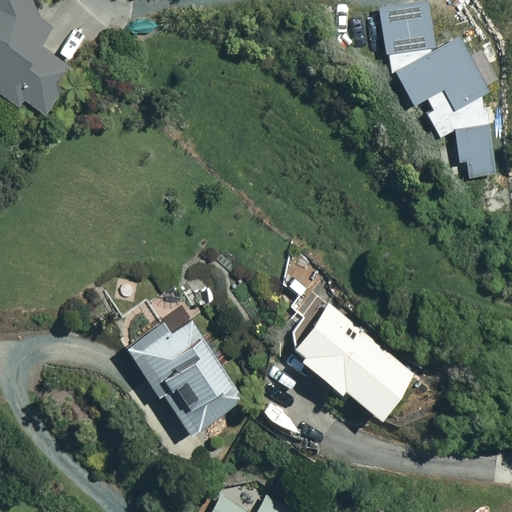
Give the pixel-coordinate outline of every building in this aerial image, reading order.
[(0,0),(0,92),(10,100),(13,95),(35,110),(69,60),(34,36),(46,31),(32,0),(0,0)] [(430,43),(424,0),(376,7),(382,49),(407,98),(427,96),(432,132),(451,130),(458,176),(492,171),(477,63),(467,65),(463,39),(430,43)] [(409,371),(326,300),(286,347),(334,388),(337,384),(373,414),(409,371)] [(237,397),(181,309),(123,345),(153,392),(158,389),(184,430),(237,397)] [(271,511),(243,491),(239,496),(219,490),(202,494),(192,501),(186,511),(271,511)]
